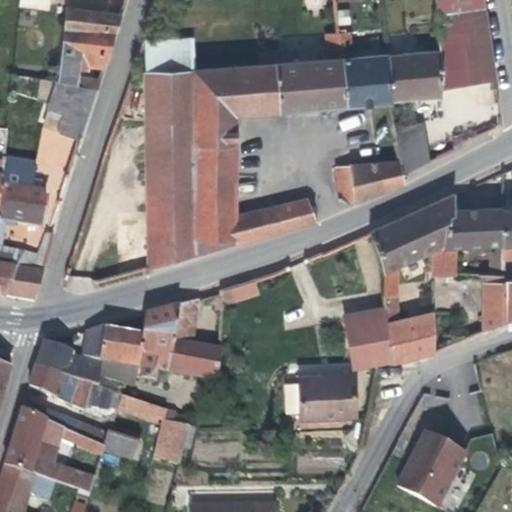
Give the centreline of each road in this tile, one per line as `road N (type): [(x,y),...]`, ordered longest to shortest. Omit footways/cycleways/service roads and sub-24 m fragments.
road 1 (secondary): [(38,318),(114,302),(317,236),(511,140)]
road 2 (residential): [(38,318),(144,0)]
road 3 (residential): [(341,511),(453,353),(511,335)]
road 4 (residential): [(0,437),(38,318)]
